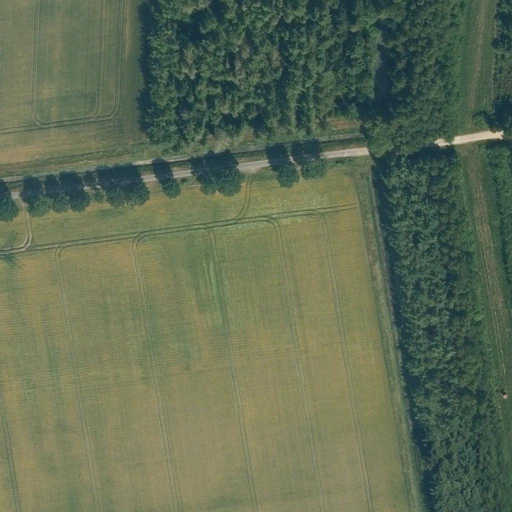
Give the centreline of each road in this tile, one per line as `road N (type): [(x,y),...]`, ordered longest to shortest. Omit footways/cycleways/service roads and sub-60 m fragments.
road 1 (unclassified): [(511,133),(0,198)]
road 2 (track): [(479,0),(471,136)]
